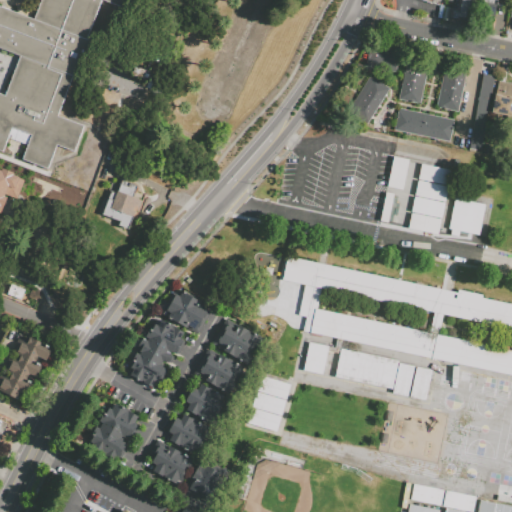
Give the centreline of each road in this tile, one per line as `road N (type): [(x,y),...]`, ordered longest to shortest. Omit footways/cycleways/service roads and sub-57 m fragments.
road 1 (secondary): [(1,511),(96,343),(229,186)]
road 2 (residential): [(511,51),(357,18)]
road 3 (secondary): [(274,136),(304,111),(357,18)]
road 4 (secondary): [(357,18),(341,28),(274,136)]
